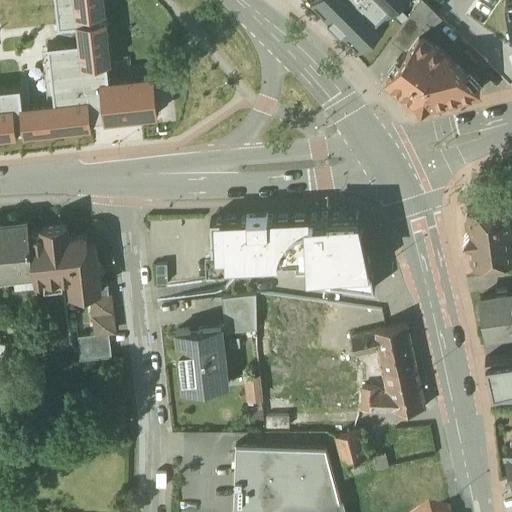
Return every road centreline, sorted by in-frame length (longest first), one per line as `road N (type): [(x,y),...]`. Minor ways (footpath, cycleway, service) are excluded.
road 1 (tertiary): [(390,162),(441,302),(478,511)]
road 2 (residential): [(144,511),(146,434),(119,178)]
road 3 (residential): [(201,173),(390,162)]
road 4 (tertiary): [(267,26),(390,162)]
road 5 (residential): [(267,26),(274,51),(266,98),(201,173)]
road 6 (residential): [(511,124),(390,162)]
